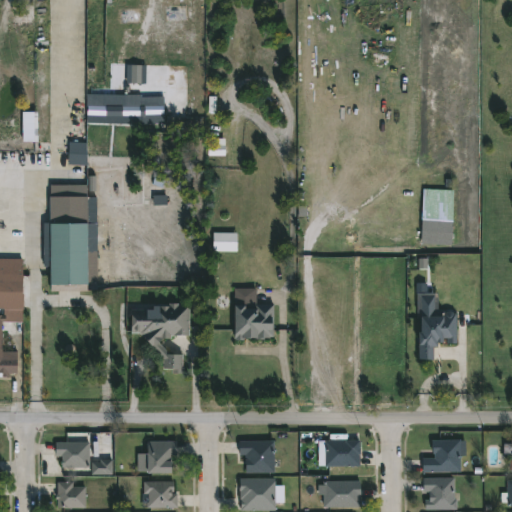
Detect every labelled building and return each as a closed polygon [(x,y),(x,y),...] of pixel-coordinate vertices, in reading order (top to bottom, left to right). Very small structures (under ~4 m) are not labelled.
[(126,84),(145,84),(146,66),(127,65),(126,84)] [(87,124),(164,125),(164,96),(87,96),(87,124)] [(37,143),(37,113),(23,112),(22,142),(37,143)] [(87,143),(69,143),(68,165),(87,166),(87,143)] [(441,207),(441,233),(424,232),(425,206),(441,207)] [(85,285),(48,285),(47,223),(84,223),(85,285)] [(213,252),(237,253),(237,234),(213,233),(213,252)] [(0,258),(22,259),(22,275),(0,275),(0,294),(15,294),(15,309),(21,309),(21,321),(3,321),(3,315),(0,315),(0,258)] [(419,360),(435,360),(435,342),(446,342),(446,344),(457,344),(457,313),(435,313),(434,294),(417,294),(417,314),(419,314),(419,360)] [(177,303),(177,305),(188,305),(187,336),(169,336),(169,338),(160,339),(157,344),(168,355),(180,355),(180,369),(178,368),(178,374),(170,374),(170,369),(161,369),(161,360),(138,334),(129,334),(129,310),(156,310),(156,306),(167,306),(167,303),(177,303)] [(272,305),(272,338),(252,338),(252,335),(244,335),(244,337),(231,337),(232,305),(246,305),(246,308),(253,308),(253,303),(272,303),(272,305)] [(0,351),(18,352),(18,373),(11,373),(11,376),(0,376),(0,351)] [(358,466),(323,466),(323,440),(359,440),(358,466)] [(459,456),(458,472),(422,472),(422,458),(434,459),(434,454),(431,453),(432,451),(430,451),(430,440),(459,441),(459,456)] [(170,460),(172,461),(172,473),(145,473),(145,441),(176,442),(175,455),(170,455),(170,460)] [(274,441),(274,473),(244,473),(244,455),(238,455),(238,441),(274,441)] [(91,442),(91,467),(64,467),(64,456),(57,456),(57,442),(91,442)] [(112,475),(112,461),(92,461),(92,475),(112,475)] [(274,499),(274,511),(239,511),(238,478),(275,478),(274,499)] [(453,478),(453,500),(456,500),(456,509),(424,509),(424,500),(428,500),(429,492),(422,492),(422,478),(453,478)] [(174,492),(174,493),(179,493),(179,508),(149,508),(150,493),(145,493),(145,481),(176,482),(176,492),(174,492)] [(359,507),(322,507),(322,481),(359,481),(359,507)] [(511,507),(507,507),(507,503),(500,503),(500,493),(506,493),(506,481),(511,481),(511,507)] [(74,482),(74,487),(87,487),(87,507),(59,507),(59,500),(57,500),(57,494),(59,494),(59,482),(74,482)]
